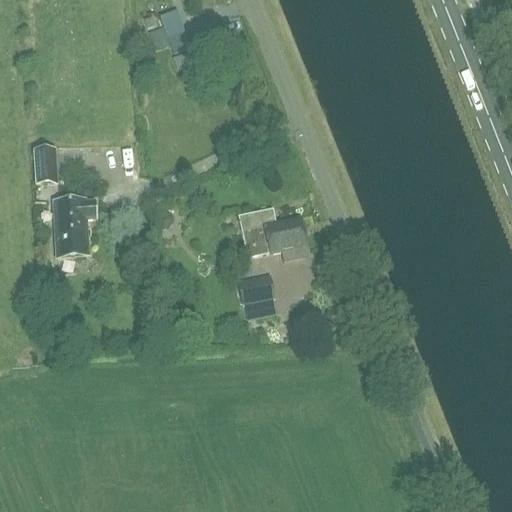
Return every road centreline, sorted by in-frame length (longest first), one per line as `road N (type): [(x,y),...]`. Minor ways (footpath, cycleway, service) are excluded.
road 1 (unclassified): [(455,511),(252,0)]
road 2 (secondary): [(511,179),(442,0)]
